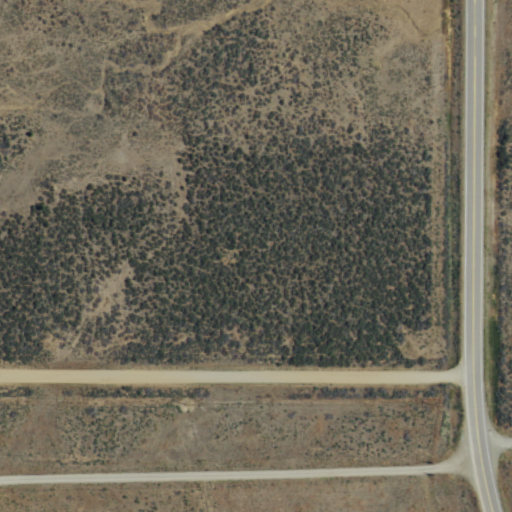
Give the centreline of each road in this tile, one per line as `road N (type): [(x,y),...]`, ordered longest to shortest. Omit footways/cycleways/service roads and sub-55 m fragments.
road 1 (secondary): [(482,511),(470,404),(470,0)]
road 2 (residential): [(470,404),(0,393)]
